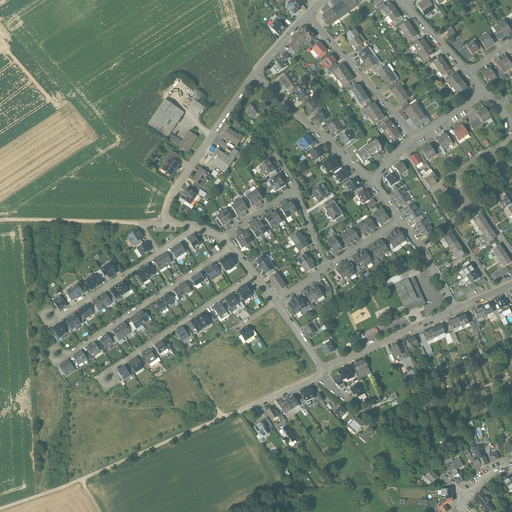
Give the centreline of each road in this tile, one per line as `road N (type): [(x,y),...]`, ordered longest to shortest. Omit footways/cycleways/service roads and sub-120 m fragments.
road 1 (track): [(43,494),(240,411)]
road 2 (residential): [(64,356),(230,247)]
road 3 (residential): [(465,496),(323,372)]
road 4 (residential): [(165,222),(171,194),(254,73)]
road 5 (residential): [(108,370),(253,275)]
road 6 (residential): [(306,15),(414,138)]
road 7 (residential): [(254,73),(371,182)]
road 8 (residential): [(454,310),(323,372)]
road 9 (track): [(0,220),(137,222)]
road 10 (residential): [(56,318),(158,252)]
